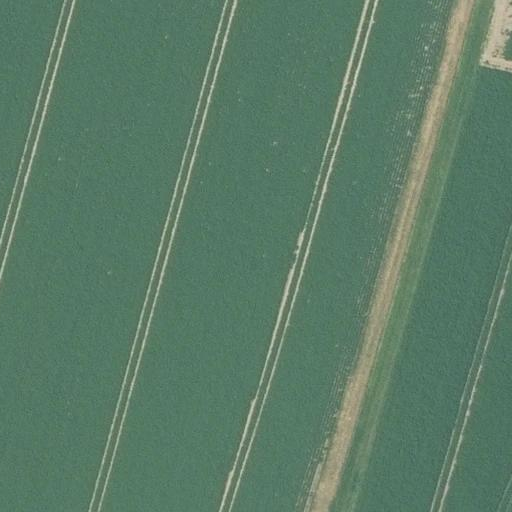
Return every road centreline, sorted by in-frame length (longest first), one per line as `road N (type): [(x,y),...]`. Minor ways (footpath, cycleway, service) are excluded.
road 1 (track): [(338,511),(487,0)]
road 2 (track): [(318,511),(463,0)]
